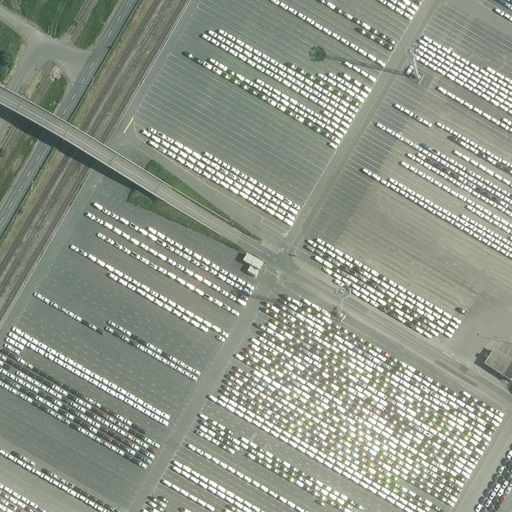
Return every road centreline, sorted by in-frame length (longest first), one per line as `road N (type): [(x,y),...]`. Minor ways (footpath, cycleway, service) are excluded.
road 1 (unclassified): [(0,100),(276,261)]
road 2 (unclassified): [(433,0),(276,261)]
road 3 (unclassified): [(276,261),(128,511)]
road 4 (unclassified): [(276,261),(511,404)]
road 5 (unclassified): [(130,0),(0,225)]
